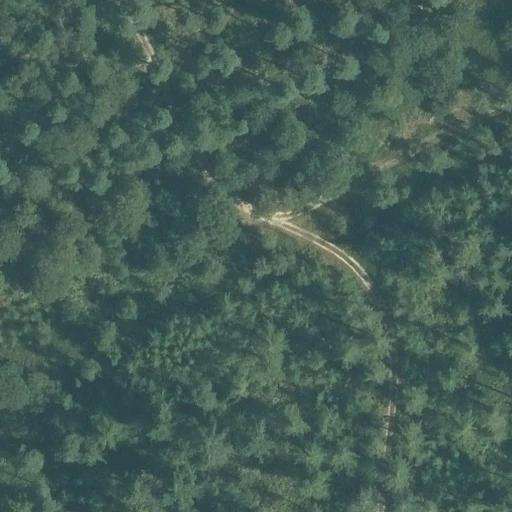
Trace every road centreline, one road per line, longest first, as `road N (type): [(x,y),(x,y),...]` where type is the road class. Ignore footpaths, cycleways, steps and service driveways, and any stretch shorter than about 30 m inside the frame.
road 1 (track): [(128,0),(210,163),(242,209),(280,219),(360,273),(387,326),(393,380),(379,511)]
road 2 (track): [(511,90),(460,112),(280,219)]
